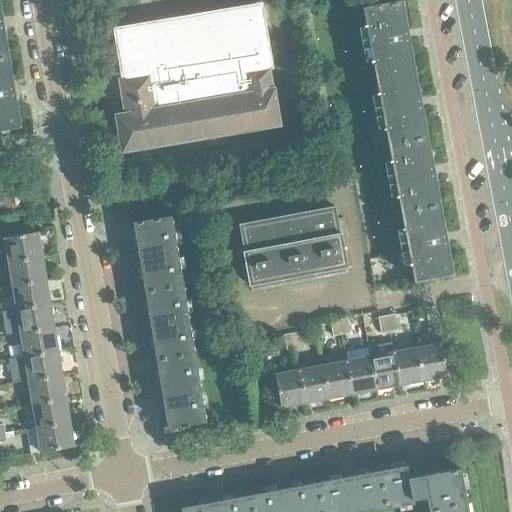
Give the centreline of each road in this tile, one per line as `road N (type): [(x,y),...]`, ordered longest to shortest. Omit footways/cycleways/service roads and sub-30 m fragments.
road 1 (residential): [(124,475),(511,402)]
road 2 (residential): [(67,134),(124,475)]
road 3 (secondary): [(470,0),(511,204)]
road 4 (residential): [(44,0),(67,134)]
road 5 (residential): [(0,497),(124,475)]
